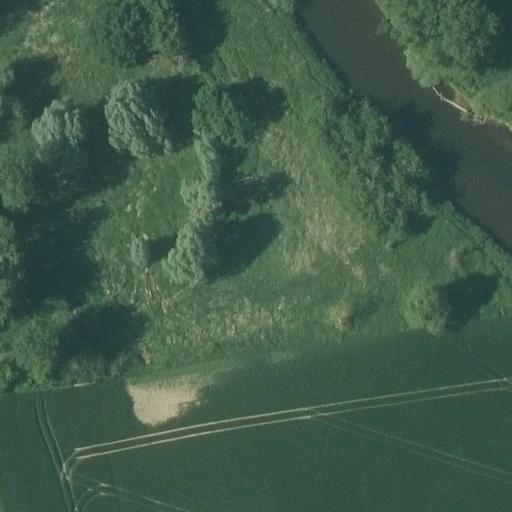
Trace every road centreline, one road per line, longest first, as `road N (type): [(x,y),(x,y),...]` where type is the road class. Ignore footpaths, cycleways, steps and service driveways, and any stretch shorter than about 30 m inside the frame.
road 1 (track): [(253,0),(361,169),(511,306)]
road 2 (track): [(397,0),(511,135)]
